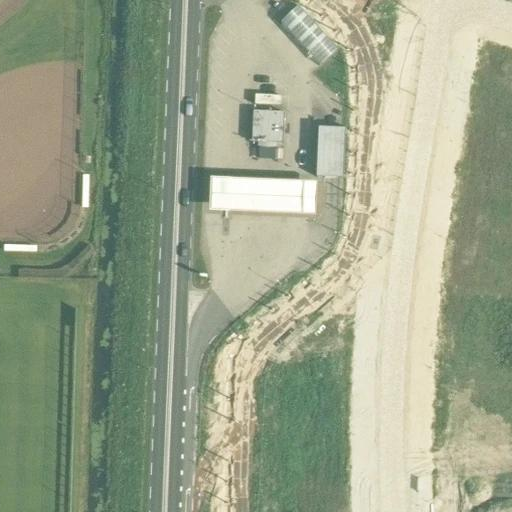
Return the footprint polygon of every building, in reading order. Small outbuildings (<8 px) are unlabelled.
[(337,50),(298,7),(281,22),(321,65),(337,50)] [(479,85),(471,110),(483,114),(488,99),(511,106),(511,61),(501,58),(491,89),(479,85)] [(251,143),(282,145),(284,113),(252,112),(251,143)] [(318,128),(316,178),(332,178),(343,179),(345,129),(334,129),(318,128)] [(462,166),(459,186),(497,192),(499,172),(462,166)] [(231,180),(211,179),(209,211),(230,212),(299,215),(316,216),(317,184),(300,183),(231,180)] [(457,186),(454,205),(494,211),(497,192),(459,186),(457,186)] [(454,205),(451,224),(491,230),(494,211),(454,205)] [(451,224),(448,243),(489,249),(491,230),(451,224)] [(448,243),(446,262),(448,263),(486,268),(489,249),(448,243)] [(448,263),(445,281),(483,287),(486,268),(448,263)] [(445,281),(443,301),(480,307),(483,287),(445,281)] [(440,323),(439,344),(477,345),(478,324),(440,323)] [(313,332),(313,351),(348,352),(350,352),(350,333),(313,332)] [(276,337),(267,345),(272,351),(281,343),(276,337)] [(439,344),(439,365),(477,365),(477,345),(439,344)] [(267,345),(258,352),(263,358),(272,351),(267,345)] [(313,351),(312,370),(348,371),(348,352),(313,351)] [(436,364),(436,385),(476,386),(477,365),(439,365),(436,364)] [(312,370),(312,389),(347,390),(348,371),(312,370)] [(248,376),(248,387),(256,387),(256,376),(248,376)] [(436,385),(435,406),(476,407),(476,386),(436,385)] [(248,387),(248,399),(256,399),(256,387),(248,387)] [(312,389),(311,407),(347,408),(347,390),(312,389)] [(435,406),(435,426),(475,427),(476,407),(435,406)] [(311,407),(311,426),(346,427),(347,408),(311,407)] [(248,413),(248,424),(255,425),(256,413),(248,413)] [(311,426),(310,444),(346,445),(346,427),(311,426)] [(435,426),(434,446),(475,447),(475,427),(435,426)] [(310,444),(310,463),(345,464),(346,445),(310,444)] [(434,446),(434,467),(436,467),(474,468),(475,447),(434,446)] [(247,450),(247,462),(255,462),(255,450),(247,450)] [(247,462),(247,473),(254,473),(255,462),(247,462)] [(310,463),(309,483),(345,483),(345,464),(310,463)] [(436,467),(436,488),(474,489),(474,468),(436,467)] [(345,483),(309,483),(311,503),(346,501),(345,483)] [(501,499),(488,500),(489,508),(501,507),(501,499)] [(488,500),(477,501),(477,509),(489,508),(488,500)] [(346,511),(346,501),(311,503),(311,511),(346,511)] [(462,503),(450,504),(451,511),(463,511),(462,503)]
